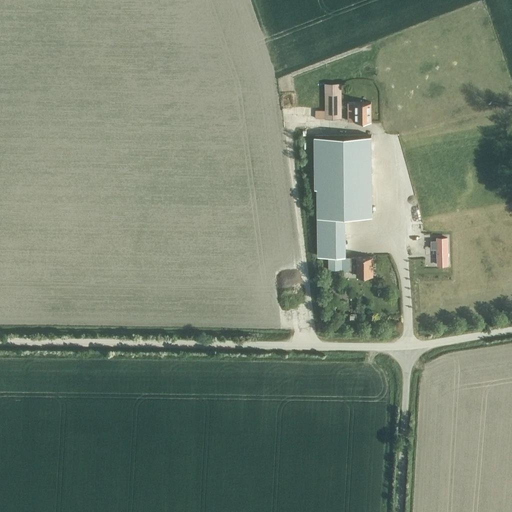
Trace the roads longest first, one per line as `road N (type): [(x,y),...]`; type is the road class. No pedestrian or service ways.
road 1 (unknown): [(311,344),(296,126),(312,116),(378,130),(393,149),(407,348)]
road 2 (unclassified): [(0,339),(407,348)]
road 3 (unclassified): [(400,511),(407,348)]
